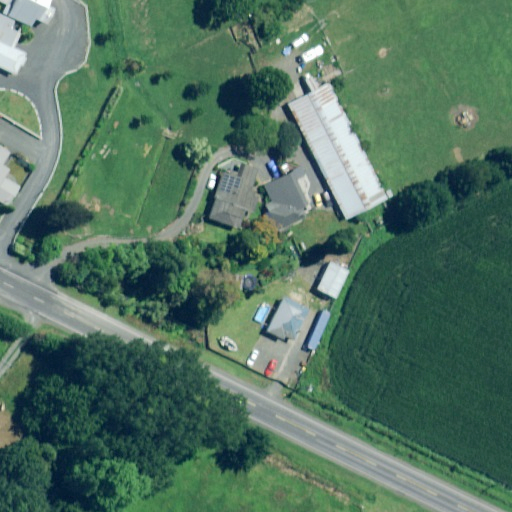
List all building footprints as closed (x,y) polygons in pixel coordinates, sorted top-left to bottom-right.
[(0,0),(0,17),(9,21),(19,0),(0,0)] [(303,82),(310,94),(287,106),(345,220),(386,199),(328,85),(320,89),(314,76),(303,82)] [(0,203),(4,206),(18,182),(7,175),(1,171),(4,165),(0,163),(6,154),(0,150),(0,203)] [(256,170),(241,165),(237,179),(220,174),(206,220),(237,229),(242,212),(251,214),(257,197),(249,194),(256,170)] [(306,205),(289,173),(262,187),(270,202),(264,206),(277,231),(303,218),(298,209),(306,205)] [(347,272),(328,263),(316,291),(334,299),(347,272)] [(241,277),(224,277),(224,290),(241,290),(241,277)] [(307,312),(282,299),(265,332),(281,341),(283,337),(291,341),(307,312)]
